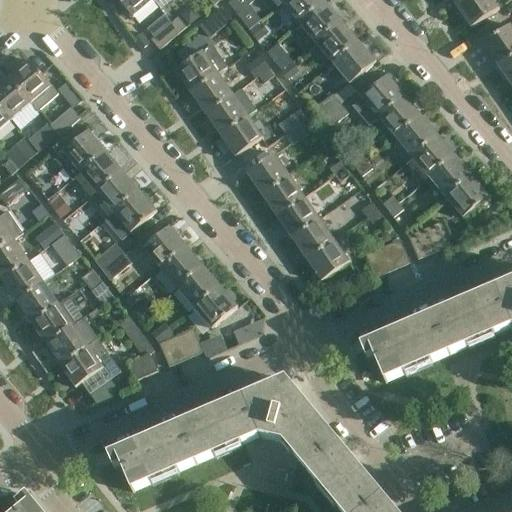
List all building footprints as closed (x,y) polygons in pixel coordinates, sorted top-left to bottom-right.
[(154,3),(151,0),(115,0),(133,21),(154,3)] [(234,0),(228,5),(237,16),(249,7),(256,0),(234,0)] [(300,28),(326,6),(321,0),(291,0),(283,8),(300,28)] [(450,0),(456,8),(468,0),(450,0)] [(491,0),(468,0),(456,8),(472,30),(499,11),(491,0)] [(317,47),(343,25),(326,6),(300,28),(317,47)] [(249,7),(237,16),(249,33),(260,25),(262,23),(249,7)] [(192,9),(182,17),(190,27),(200,19),(192,9)] [(201,28),(210,39),(231,21),(222,11),(201,28)] [(172,25),(181,35),(187,29),(178,19),(172,25)] [(181,35),(172,25),(151,42),(160,52),(181,35)] [(260,25),(249,33),(255,40),(258,43),(268,35),(260,25)] [(334,67),(351,52),(360,45),(343,25),(317,47),(334,67)] [(498,69),(511,59),(511,29),(511,28),(483,47),(498,69)] [(134,41),(133,42),(141,52),(150,46),(143,35),(134,41)] [(360,45),(351,52),(334,67),(350,87),(376,65),(360,45)] [(185,67),(176,73),(191,96),(219,76),(228,70),(212,47),(204,54),(185,67)] [(273,63),(276,68),(282,75),(293,67),(283,55),(273,63)] [(261,59),(249,69),(257,80),(269,71),(264,64),(261,59)] [(511,88),(511,59),(498,69),(511,88)] [(30,63),(9,81),(31,107),(38,114),(58,97),(30,63)] [(293,67),(282,75),(287,82),(297,73),(293,67)] [(270,71),(259,79),(264,86),(275,78),(270,71)] [(234,98),(234,97),(219,76),(191,96),(206,117),(234,98)] [(362,101),(352,109),(369,130),(379,121),(380,122),(406,100),(388,79),(362,101)] [(31,107),(9,81),(0,88),(0,109),(12,123),(31,107)] [(350,87),(334,98),(341,106),(356,94),(350,87)] [(221,139),(249,119),(257,113),(242,91),(234,97),(234,98),(206,117),(221,139)] [(333,96),(311,113),(319,124),(341,106),(334,98),(333,96)] [(396,142),(422,120),(406,100),(380,122),(396,142)] [(341,106),(319,124),(327,133),(349,116),(348,116),(342,107),(341,106)] [(0,133),(12,123),(0,109),(0,133)] [(286,137),(308,120),(301,111),(278,127),(286,137)] [(72,112),(52,129),(59,137),(60,139),(80,122),(72,112)] [(249,119),(221,139),(236,160),(264,140),(249,119)] [(293,148),(316,132),(308,120),(286,137),(293,148)] [(413,161),(439,140),(422,120),(396,142),(413,161)] [(51,129),(41,137),(49,146),(59,138),(51,129)] [(80,176),(106,154),(89,134),(83,139),(77,131),(48,155),(72,183),(80,176)] [(430,182),(456,160),(439,140),(413,161),(430,182)] [(27,142),(8,158),(19,171),(25,166),(38,155),(27,142)] [(97,196),(123,174),(106,154),(80,176),(97,196)] [(263,199),(291,180),(275,157),(247,176),(263,199)] [(362,157),(351,166),(356,172),(365,165),(367,164),(362,157)] [(447,202),(473,179),(456,160),(430,182),(447,202)] [(18,172),(10,162),(3,167),(12,177),(18,172)] [(336,179),(346,171),(341,163),(330,172),(336,179)] [(365,165),(356,172),(357,174),(362,179),(373,171),(368,165),(367,164),(365,165)] [(340,186),(351,178),(346,171),(336,179),(340,186)] [(123,174),(97,196),(114,216),(140,194),(123,174)] [(473,179),(447,202),(463,221),(489,199),(473,179)] [(0,197),(0,199),(8,209),(30,191),(21,180),(0,197)] [(278,221),(306,201),(291,180),(263,199),(278,221)] [(114,216),(105,223),(122,244),(131,236),(157,214),(140,194),(114,216)] [(62,221),(72,213),(59,196),(49,204),(58,216),(62,221)] [(393,198),(382,207),(388,214),(399,205),(393,198)] [(292,241),(321,222),(306,201),(278,221),(292,241)] [(372,205),(361,213),(367,221),(378,212),(372,205)] [(399,205),(388,214),(389,215),(393,220),(404,212),(400,207),(399,205)] [(378,212),(367,221),(372,227),(383,219),(378,212)] [(74,215),(63,223),(69,231),(80,223),(74,215)] [(0,252),(15,242),(0,220),(0,252)] [(494,220),(479,233),(485,241),(501,229),(494,220)] [(307,263),(335,243),(321,222),(292,241),(307,263)] [(444,223),(431,229),(441,253),(454,247),(444,223)] [(49,230),(59,242),(65,238),(64,236),(55,225),(49,230)] [(161,272),(187,250),(170,229),(144,251),(161,272)] [(419,234),(430,257),(441,253),(431,229),(424,232),(419,234)] [(388,234),(381,237),(384,245),(391,242),(388,234)] [(408,239),(418,262),(430,257),(419,234),(408,239)] [(60,258),(73,248),(65,238),(59,242),(52,248),(60,258)] [(0,280),(2,283),(30,263),(15,242),(0,252),(0,280)] [(411,266),(401,242),(389,247),(399,271),(411,266)] [(335,243),(307,263),(322,284),(350,265),(335,243)] [(102,273),(123,255),(116,246),(94,264),(102,273)] [(377,252),(387,276),(399,271),(389,247),(377,252)] [(178,292),(204,270),(187,250),(161,272),(178,292)] [(376,281),(377,280),(387,276),(377,252),(366,257),(376,281)] [(123,255),(102,273),(110,283),(132,265),(123,255)] [(30,263),(2,283),(16,304),(44,284),(30,263)] [(195,312),(221,290),(204,270),(178,292),(195,312)] [(92,272),(81,280),(87,287),(97,278),(92,272)] [(97,278),(87,287),(92,294),(103,286),(97,278)] [(31,325),(59,306),(44,284),(16,304),(31,325)] [(499,296),(371,351),(375,359),(377,365),(386,385),(445,360),(495,339),(511,331),(511,284),(506,287),(497,291),(499,296)] [(221,290),(195,312),(212,332),(238,310),(221,290)] [(125,302),(130,309),(141,301),(135,294),(125,302)] [(59,306),(31,325),(46,346),(74,327),(84,320),(70,299),(59,306)] [(140,307),(133,313),(142,323),(152,314),(146,308),(140,307)] [(74,327),(46,346),(61,369),(89,349),(100,342),(84,320),(74,327)] [(130,321),(121,328),(128,338),(138,331),(130,321)] [(156,342),(170,331),(165,325),(151,336),(156,342)] [(170,331),(156,342),(159,346),(171,341),(176,339),(170,331)] [(182,336),(192,360),(204,355),(194,331),(182,336)] [(192,360),(182,336),(176,339),(171,341),(181,364),(192,360)] [(159,346),(169,369),(181,364),(171,341),(159,346)] [(89,349),(61,369),(76,390),(83,385),(91,396),(99,409),(123,398),(111,382),(122,374),(100,342),(89,349)] [(153,355),(128,366),(136,384),(160,374),(153,355)] [(246,405),(118,460),(119,463),(122,469),(124,474),(133,495),(230,453),(244,447),(250,444),(261,440),(270,442),(277,443),(284,445),(297,461),(320,488),(339,511),(388,511),(307,413),(311,410),(287,381),(253,396),(244,400),(246,405)]
